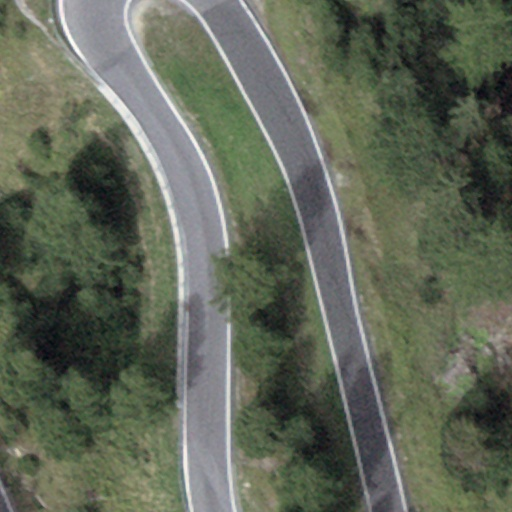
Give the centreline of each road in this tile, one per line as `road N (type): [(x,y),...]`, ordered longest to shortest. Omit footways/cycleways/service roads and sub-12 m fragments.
road 1 (secondary): [(394,511),(311,177),(219,0)]
road 2 (secondary): [(92,0),(99,29),(190,172),(202,213),(216,511)]
